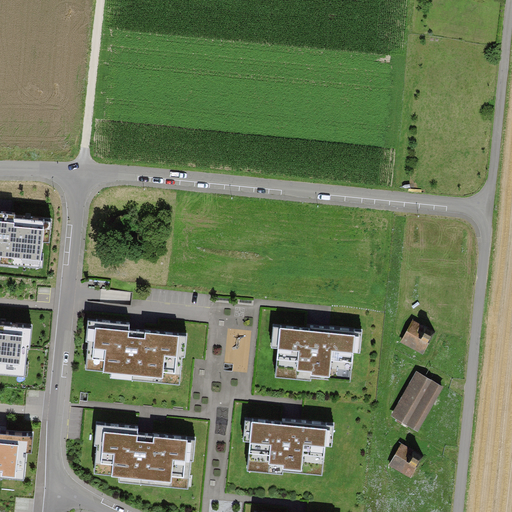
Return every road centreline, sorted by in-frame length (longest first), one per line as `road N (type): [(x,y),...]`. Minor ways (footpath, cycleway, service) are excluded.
road 1 (residential): [(81,172),(487,208)]
road 2 (residential): [(50,488),(81,172)]
road 3 (unclassified): [(456,511),(487,208)]
road 4 (unclassified): [(487,208),(506,0)]
